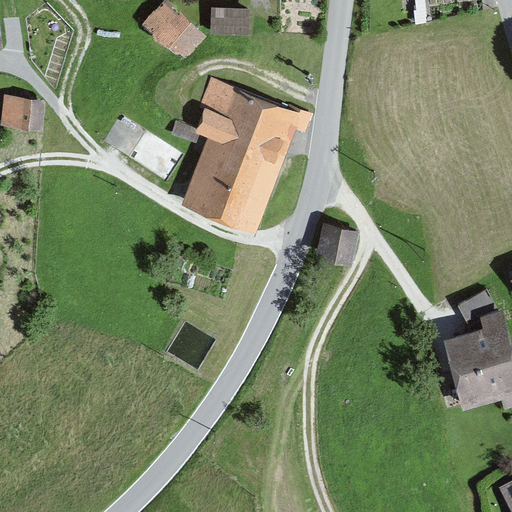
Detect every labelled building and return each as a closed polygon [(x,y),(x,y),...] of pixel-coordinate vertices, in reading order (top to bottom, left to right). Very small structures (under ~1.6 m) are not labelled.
[(195,37),(162,3),(142,23),(174,57),(195,37)] [(244,11),(207,10),(207,33),(243,34),(244,11)] [(294,119),(209,82),(186,135),(203,142),(177,203),(246,232),(294,119)] [(39,105),(4,99),(0,125),(0,128),(34,134),(39,105)] [(355,237),(321,228),(313,260),(347,268),(355,237)] [(511,408),(511,361),(502,315),(479,320),(481,332),(437,341),(452,409),(498,399),(500,411),(511,408)] [(511,511),(511,487),(497,494),(504,511),(511,511)]
